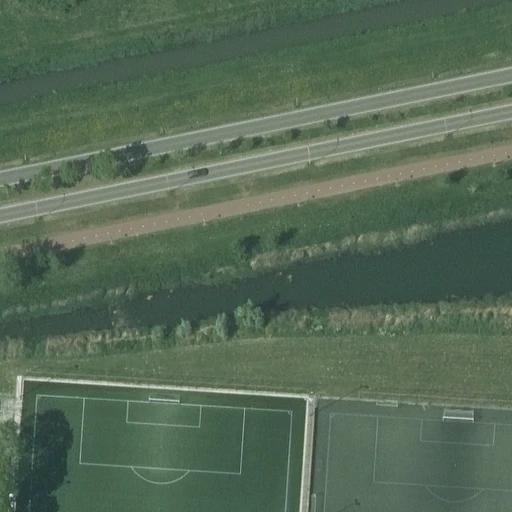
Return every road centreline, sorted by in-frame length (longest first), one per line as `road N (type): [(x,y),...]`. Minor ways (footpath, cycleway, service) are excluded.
road 1 (secondary): [(511,75),(0,180)]
road 2 (secondary): [(0,217),(511,114)]
